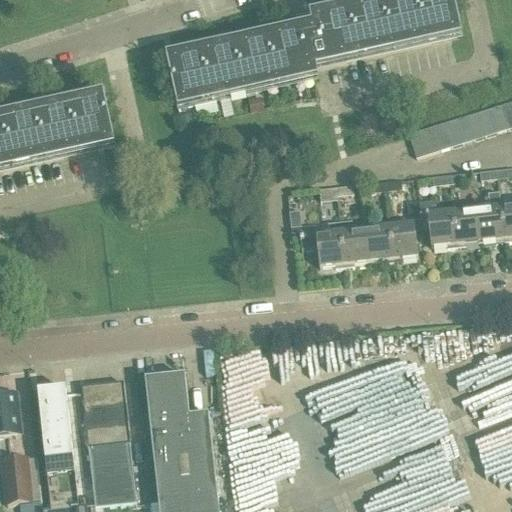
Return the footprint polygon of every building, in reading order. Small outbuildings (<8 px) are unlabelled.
[(310,69),(461,35),(452,0),(414,0),(299,25),(302,35),(168,65),(177,108),(313,78),(310,69)] [(0,170),(114,145),(105,102),(0,125),(0,170)] [(507,132),(511,130),(511,105),(500,109),(507,132)] [(497,136),(507,132),(500,109),(489,113),(497,136)] [(485,139),(497,136),(489,113),(478,116),(485,139)] [(474,143),(485,139),(478,116),(467,120),(474,143)] [(463,147),(474,143),(467,120),(455,123),(463,147)] [(452,150),(463,147),(455,123),(444,127),(452,150)] [(440,154),(452,150),(444,127),(432,131),(436,142),(440,154)] [(413,150),(436,142),(432,131),(409,138),(413,150)] [(417,161),(440,154),(436,142),(413,150),(417,161)] [(497,183),(511,181),(511,172),(496,175),(497,183)] [(481,185),(497,183),(496,175),(480,176),(481,185)] [(449,189),(466,187),(465,178),(448,180),(449,189)] [(433,191),(449,189),(448,180),(432,182),(433,191)] [(385,196),(402,194),(401,185),(384,187),(385,196)] [(369,197),(385,196),(384,187),(368,188),(369,197)] [(336,201),(353,199),(353,190),(335,192),(336,201)] [(320,202),(336,201),(335,192),(319,194),(320,202)] [(500,211),(501,211),(500,197),(488,198),(490,212),(477,213),(476,213),(480,245),(504,243),(500,211)] [(456,248),(452,216),(437,218),(435,205),(419,206),(422,233),(430,232),(432,250),(456,248)] [(476,206),(452,209),(453,216),(452,216),(456,248),(480,245),(476,213),(477,213),(476,206)] [(504,243),(511,241),(511,209),(501,211),(500,211),(504,243)] [(300,215),(290,216),(292,232),(293,241),(300,240),(299,232),(301,231),(300,215)] [(352,233),(355,233),(354,225),(339,227),(344,269),(369,266),(365,234),(352,235),(352,233)] [(301,231),(299,232),(300,240),(301,255),(317,253),(319,271),(344,269),(339,227),(328,228),(328,232),(317,233),(316,230),(301,231)] [(392,263),(417,261),(414,229),(389,231),(392,263)] [(369,266),(392,263),(389,231),(365,234),(369,266)] [(221,511),(211,420),(192,422),(187,380),(147,384),(161,511),(221,511)] [(96,511),(107,511),(138,509),(124,387),(83,391),(96,511)] [(80,511),(67,393),(39,396),(52,511),(87,511),(86,511),(80,511)] [(0,441),(21,439),(15,399),(0,400),(0,441)] [(10,510),(33,507),(28,463),(5,466),(10,510)]
